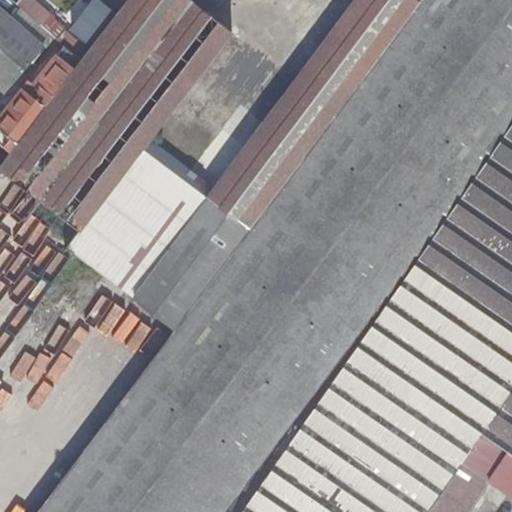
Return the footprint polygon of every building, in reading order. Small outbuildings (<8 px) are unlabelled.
[(511,0),(424,0),(418,8),(408,0),(358,0),(214,192),(149,143),(233,34),(188,0),(131,0),(119,17),(113,25),(90,55),(84,62),(69,82),(47,111),(0,177),(0,194),(68,249),(86,262),(175,331),(39,511),(229,511),(432,241),(511,126),(511,0)] [(34,0),(11,0),(59,41),(65,34),(68,31),(80,41),(96,20),(89,14),(97,5),(92,0),(70,0),(56,19),(34,0)] [(119,17),(131,0),(99,0),(107,7),(119,17)] [(119,17),(107,7),(101,15),(113,25),(119,17)] [(46,48),(0,8),(0,88),(6,94),(46,48)] [(84,62),(90,55),(65,34),(59,41),(67,48),(84,62)] [(84,62),(67,48),(52,67),(61,75),(69,82),(84,62)] [(69,82),(61,75),(52,87),(39,104),(29,95),(0,132),(0,141),(13,152),(20,143),(18,141),(44,108),(47,111),(69,82)] [(511,126),(432,241),(229,511),(467,511),(486,485),(511,502),(511,126)]
